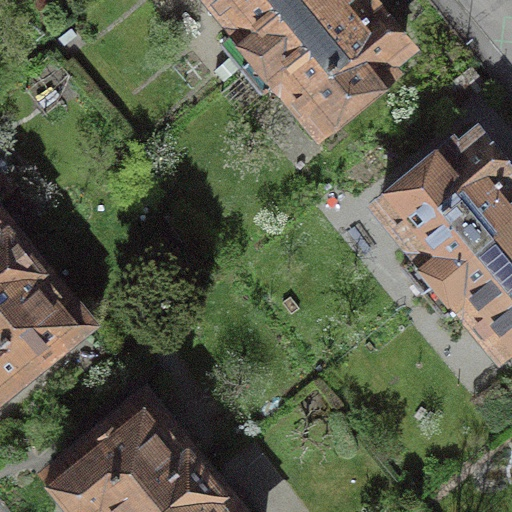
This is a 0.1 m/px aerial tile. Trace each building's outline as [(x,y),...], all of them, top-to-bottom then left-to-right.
[(216,0),(259,52),(323,0),(216,0)] [(361,0),(323,0),(259,52),(319,126),(389,69),(384,62),(405,45),(374,7),(370,10),(361,0)] [(441,276),(511,218),(511,184),(505,176),(509,173),(478,134),(457,151),(452,144),(381,202),(441,276)] [(0,266),(25,246),(8,225),(7,226),(0,217),(0,266)] [(511,218),(441,276),(422,291),(443,317),(461,301),(500,349),(511,340),(511,218)] [(0,387),(83,320),(42,269),(43,268),(25,246),(0,266),(0,387)] [(99,511),(152,511),(206,469),(188,447),(187,448),(145,396),(53,471),(78,501),(86,511),(95,511),(98,510),(99,511)] [(223,490),(206,469),(152,511),(239,511),(222,491),(223,490)]
